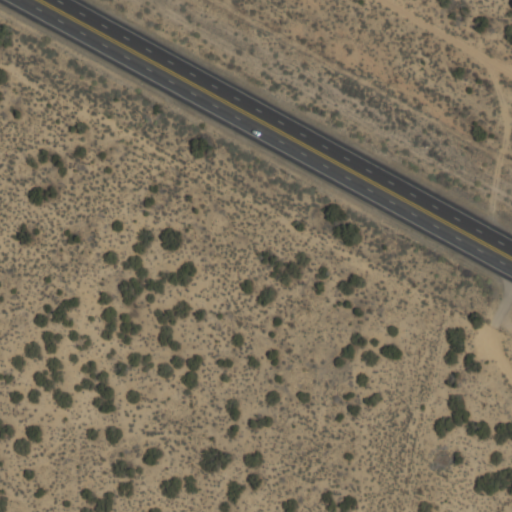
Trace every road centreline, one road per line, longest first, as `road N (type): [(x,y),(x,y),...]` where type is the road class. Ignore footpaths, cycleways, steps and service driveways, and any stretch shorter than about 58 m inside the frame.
road 1 (trunk): [(13,0),(511,271)]
road 2 (trunk): [(511,250),(53,0)]
